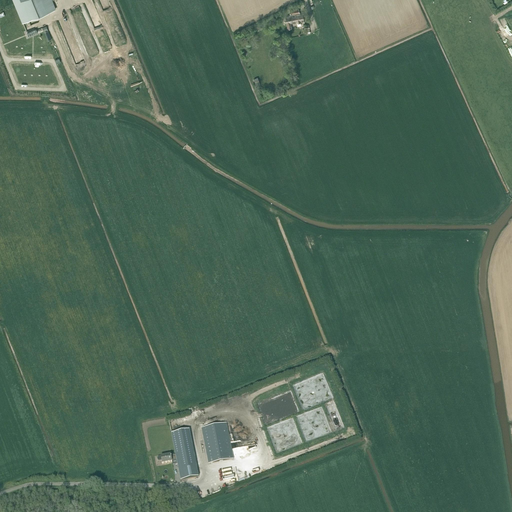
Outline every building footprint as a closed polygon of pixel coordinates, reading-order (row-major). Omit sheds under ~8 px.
[(14,0),(23,23),(55,10),(51,0),(14,0)] [(291,15),(285,16),(288,29),(292,28),(291,23),(292,23),(292,24),(298,23),(298,26),(301,25),(301,22),(304,21),(303,12),(300,13),(299,9),(290,10),(291,15)] [(227,424),(202,429),(209,465),(234,460),(227,424)] [(172,434),(176,455),(181,454),(184,470),(195,468),(197,479),(200,478),(190,430),(172,434)] [(181,454),(176,455),(176,456),(177,461),(182,481),(182,482),(197,479),(195,468),(184,470),(181,454)] [(177,461),(176,456),(171,457),(171,456),(161,457),(163,465),(172,463),(172,462),(177,461)]
